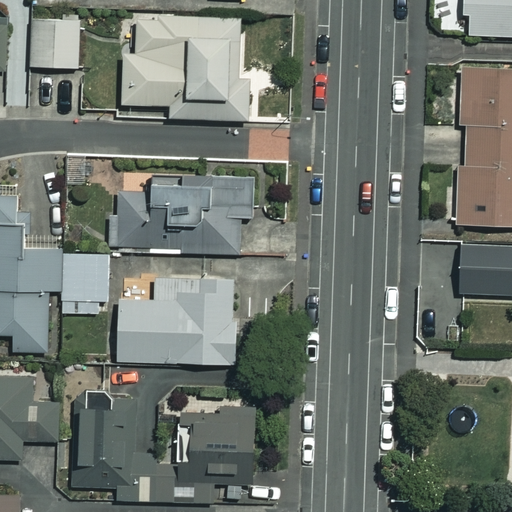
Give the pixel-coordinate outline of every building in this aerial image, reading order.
[(511,0),(461,0),(461,15),(466,15),(466,36),(511,37),(511,0)] [(239,14),(136,16),(137,51),(122,51),(123,101),(173,100),(173,116),(249,114),(248,70),(240,70),(239,14)] [(78,64),(78,16),(32,15),(32,64),(78,64)] [(511,67),(462,65),(454,224),(511,226),(511,67)] [(85,153),(68,153),(68,181),(85,181),(85,153)] [(254,212),(255,168),(182,166),(181,175),(151,174),(151,190),(111,189),(110,246),(240,250),(242,212),(254,212)] [(63,311),(60,251),(60,244),(22,245),(21,183),(0,183),(0,331),(13,331),(13,350),(64,348),(63,311)] [(511,271),(511,247),(457,246),(456,293),(511,294),(511,271)] [(60,251),(63,311),(109,310),(108,250),(60,251)] [(155,294),(117,293),(117,360),(238,361),(239,272),(155,271),(155,294)] [(33,375),(0,373),(0,455),(22,457),(22,437),(59,438),(60,400),(32,400),(33,375)] [(257,398),(186,396),(186,410),(173,410),(171,459),(129,458),(131,402),(108,402),(108,389),(80,388),(77,483),(117,485),(117,496),(213,499),(214,480),(254,481),(257,398)] [(19,511),(19,490),(0,490),(0,511),(19,511)]
